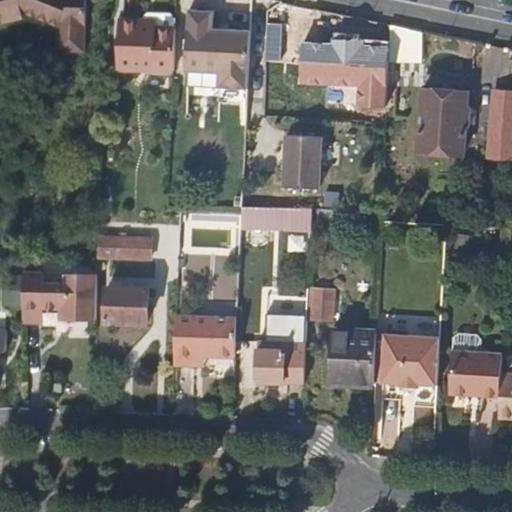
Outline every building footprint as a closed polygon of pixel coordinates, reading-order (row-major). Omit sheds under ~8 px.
[(0,0),(0,20),(25,15),(58,29),(57,55),(84,55),(85,0),(0,0)] [(211,10),(185,9),(182,70),(215,72),(214,86),(245,88),(248,30),(210,28),(211,10)] [(140,17),(140,21),(140,28),(174,29),(174,18),(170,13),(144,12),(140,17)] [(140,21),(117,20),(115,70),(172,72),(174,29),(140,28),(140,21)] [(424,30),(391,23),(390,51),(389,58),(422,60),(424,30)] [(319,38),(319,47),(318,76),(356,77),(358,40),(351,40),(351,30),(326,29),(326,39),(319,38)] [(318,76),(319,47),(304,47),(303,76),(318,76)] [(390,51),(363,50),(362,85),(388,86),(389,58),(390,51)] [(466,92),(422,89),(419,151),(464,154),(465,124),(469,124),(470,107),(466,107),(466,92)] [(511,89),(494,89),(490,155),(511,156),(511,89)] [(312,187),(315,135),(285,135),(283,186),(312,187)] [(321,136),(315,135),(312,187),(319,187),(321,136)] [(311,207),(240,205),(240,213),(239,229),(310,232),(311,207)] [(148,235),(99,233),(98,256),(148,258),(148,235)] [(508,246),(493,246),(492,269),(507,270),(507,261),(508,246)] [(43,272),(23,271),(21,322),(41,323),(41,308),(59,308),(59,315),(96,316),(98,274),(71,273),(71,282),(63,282),(43,281),(43,272)] [(149,288),(107,286),(105,319),(148,321),(149,288)] [(332,290),(307,289),(306,319),(331,320),(332,290)] [(235,313),(173,310),(172,361),(191,362),(191,352),(202,352),(234,353),(235,313)] [(376,330),(331,329),(329,383),(374,385),(374,379),(376,332),(376,330)] [(384,332),(376,332),(374,379),(382,380),(384,332)] [(440,335),(384,332),(382,380),(397,381),(404,389),(414,389),(418,382),(437,383),(440,335)] [(305,341),(256,339),(255,370),(261,370),(260,380),(303,382),(305,341)] [(499,393),(500,370),(501,351),(452,348),(449,390),(499,393)] [(202,352),(191,352),(191,362),(202,362),(202,352)] [(511,371),(500,370),(499,393),(497,414),(511,414),(511,371)]
